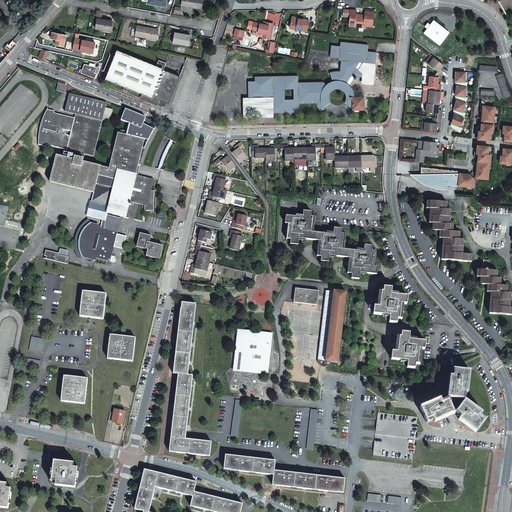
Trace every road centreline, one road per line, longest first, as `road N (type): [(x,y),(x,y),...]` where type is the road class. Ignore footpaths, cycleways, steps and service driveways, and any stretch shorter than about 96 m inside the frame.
road 1 (residential): [(133,456),(211,134)]
road 2 (residential): [(393,133),(393,212),(413,267),(493,359),(511,398)]
road 3 (residential): [(16,53),(211,134)]
road 4 (residential): [(211,134),(393,133)]
road 5 (unknown): [(394,217),(407,210),(425,256),(499,342)]
road 6 (residential): [(133,456),(283,511)]
road 7 (residential): [(208,26),(66,0)]
road 8 (unknown): [(283,208),(281,236),(291,246),(341,275),(378,276)]
road 9 (residential): [(0,424),(133,456)]
road 10 (residential): [(344,511),(359,383)]
road 11 (residential): [(393,133),(443,135),(452,59)]
road 12 (residential): [(511,76),(490,18),(431,0)]
